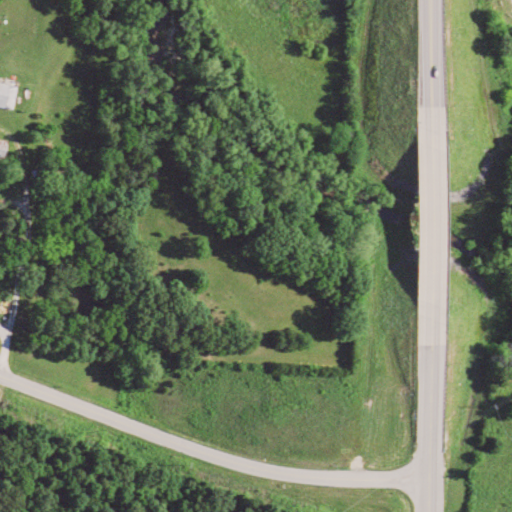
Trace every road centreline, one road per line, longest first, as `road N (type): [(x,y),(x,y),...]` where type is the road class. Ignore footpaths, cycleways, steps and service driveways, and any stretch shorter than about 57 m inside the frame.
road 1 (residential): [(420,476),(279,469),(0,374)]
road 2 (primary): [(421,315),(422,97)]
road 3 (primary): [(420,476),(421,315)]
